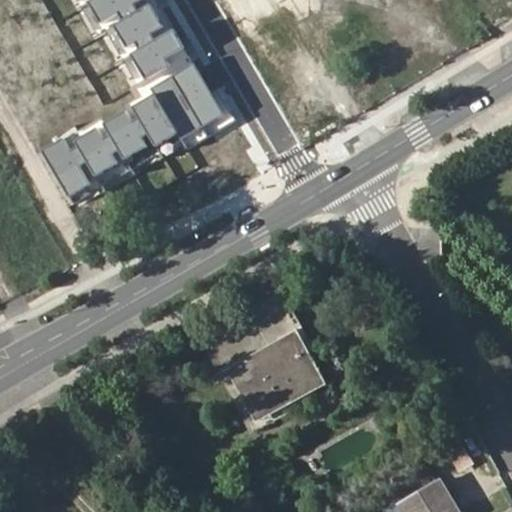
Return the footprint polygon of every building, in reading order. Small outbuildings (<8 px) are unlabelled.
[(94,0),(90,3),(104,27),(123,16),(126,22),(128,20),(142,12),(139,6),(149,0),(94,0)] [(126,22),(118,26),(129,47),(139,41),(143,49),(158,41),(154,34),(165,27),(153,7),(142,12),(128,20),(126,22)] [(333,63),(370,46),(355,14),(318,31),(333,63)] [(176,31),(133,55),(148,82),(172,68),(166,58),(185,47),(176,31)] [(196,69),(133,107),(141,120),(149,134),(159,151),(223,113),(196,69)] [(127,112),(107,124),(129,161),(150,148),(144,138),(149,134),(141,120),(135,124),(127,112)] [(98,129),(78,140),(100,178),(121,165),(115,155),(121,151),(112,137),(105,141),(98,129)] [(67,143),(47,155),(69,192),(90,180),(84,169),(90,166),(81,152),(74,156),(67,143)] [(285,402),(289,407),(330,385),(278,289),(212,328),(234,371),(238,369),(261,414),(285,402)] [(485,319),(501,345),(511,337),(511,308),(510,305),(485,319)] [(117,449),(128,467),(146,456),(135,438),(117,449)] [(462,511),(441,474),(389,504),(393,511),(462,511)]
